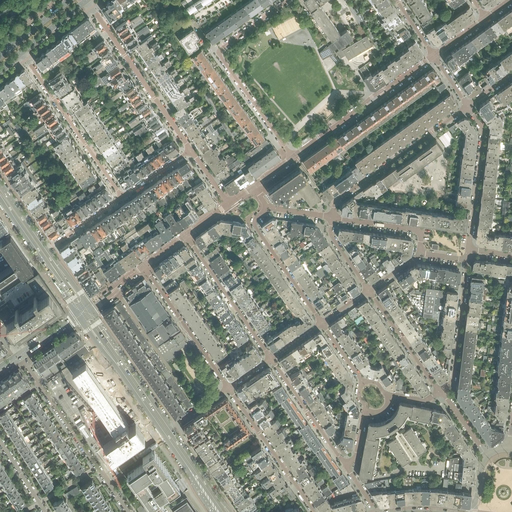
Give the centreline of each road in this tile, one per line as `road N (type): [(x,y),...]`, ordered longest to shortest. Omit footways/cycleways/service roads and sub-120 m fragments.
road 1 (residential): [(289,0),(219,54),(292,157)]
road 2 (residential): [(127,511),(20,357)]
road 3 (residential): [(190,150),(87,0)]
road 4 (residential): [(332,217),(336,201),(467,106)]
road 5 (residential): [(121,197),(22,52)]
road 6 (residential): [(292,157),(433,56)]
road 7 (residential): [(270,358),(185,234)]
road 8 (residential): [(228,387),(313,511)]
road 9 (residential): [(142,265),(228,387)]
road 10 (residential): [(467,106),(483,133),(468,249)]
road 11 (residential): [(269,208),(255,227),(321,322)]
road 12 (residential): [(466,260),(451,382),(438,391)]
road 13 (secondary): [(0,200),(79,314)]
road 14 (residential): [(344,465),(270,358)]
road 15 (residential): [(438,391),(368,290)]
